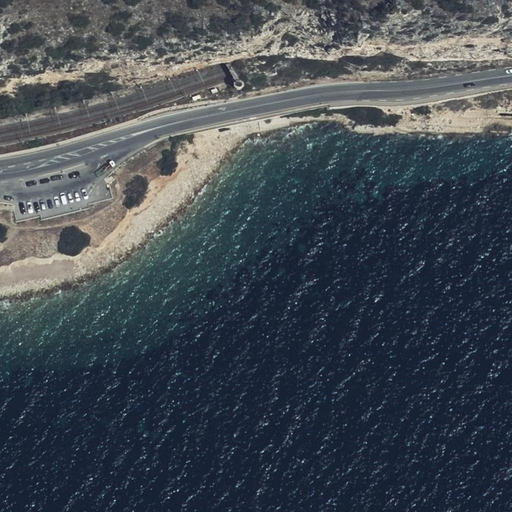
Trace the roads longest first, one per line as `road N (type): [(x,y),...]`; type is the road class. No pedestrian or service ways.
road 1 (secondary): [(176,122),(343,90),(511,75)]
road 2 (secondary): [(27,173),(176,122)]
road 3 (secondary): [(176,122),(26,157)]
